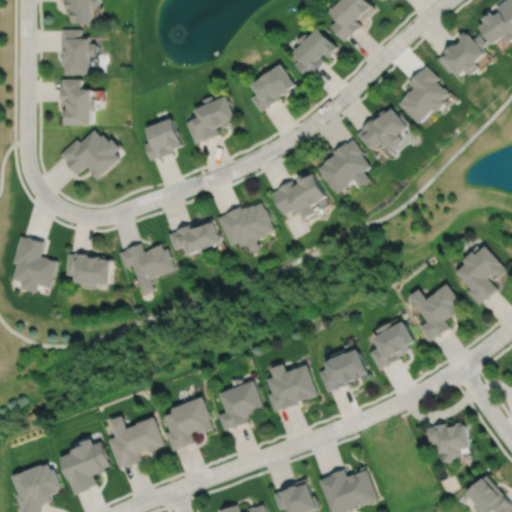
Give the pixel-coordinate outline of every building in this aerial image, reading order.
[(62,0),(62,1),(68,1),(68,10),(69,10),(69,15),(73,15),(73,22),(78,22),(78,23),(93,23),(93,8),(99,8),(99,0),(62,0)] [(366,0),(339,0),(337,2),(339,4),(332,11),(339,19),(331,26),(346,41),(361,25),(356,20),(360,16),(364,20),(375,9),(366,0)] [(511,0),(507,0),(496,8),(500,13),(494,17),(491,13),(483,19),(486,23),(479,28),(492,46),(503,38),(507,44),(511,40),(511,0)] [(320,28),(310,38),(306,33),(297,42),(302,46),(293,55),(299,61),(296,64),(309,77),(314,71),(315,73),(326,62),(323,58),(326,54),(330,58),(340,47),(320,28)] [(63,29),(63,37),(62,37),(62,53),(66,53),(66,58),(64,58),(64,66),(68,66),(68,74),(90,75),(90,56),(96,56),(97,44),(90,44),(90,41),(91,41),(91,36),(83,36),(83,29),(63,29)] [(438,59),(450,73),(452,71),(458,78),(465,72),(467,74),(468,74),(470,76),(479,69),(475,64),(487,53),(483,48),(487,45),(479,36),(473,40),(469,34),(467,36),(464,33),(459,37),(461,40),(461,41),(462,42),(458,45),(456,43),(443,53),(444,54),(438,59)] [(282,65),(253,85),(259,93),(252,98),(262,112),(268,107),(269,109),(282,100),(280,98),(285,94),(286,96),(292,91),(291,90),(298,86),(282,65)] [(399,105),(419,124),(433,111),(436,114),(445,104),(442,101),(448,95),(446,93),(447,91),(445,89),(444,90),(436,82),(440,79),(427,66),(422,71),(421,70),(409,83),(414,88),(411,92),(410,91),(401,100),(403,101),(399,105)] [(63,79),(63,87),(62,87),(62,103),(69,103),(69,109),(64,109),(64,116),(65,116),(65,125),(67,125),(67,126),(93,126),(93,112),(96,112),(96,99),(93,99),(93,91),(83,90),(83,79),(63,79)] [(188,123),(196,143),(204,140),(204,141),(220,135),(217,129),(222,126),(223,129),(231,125),(230,122),(237,119),(227,96),(215,102),(212,96),(203,100),(205,106),(196,110),(199,118),(188,123)] [(358,135),(370,149),(379,141),(388,153),(395,147),(396,148),(403,142),(398,137),(408,129),(407,128),(410,125),(401,115),(399,117),(392,109),(388,113),(386,110),(375,119),(375,118),(362,129),(363,130),(358,135)] [(147,128),(152,142),(145,144),(151,160),(159,157),(159,159),(174,153),(173,150),(174,150),(175,150),(184,147),(173,119),(147,128)] [(78,140),(62,155),(67,161),(66,162),(78,175),(88,166),(93,171),(92,172),(98,180),(121,160),(116,154),(121,149),(112,140),(110,142),(104,135),(102,137),(95,130),(81,143),(78,140)] [(320,165),(340,190),(350,182),(349,181),(357,175),(363,183),(373,175),(367,168),(373,163),(364,151),(365,150),(356,138),(348,144),(348,143),(335,152),(335,153),(326,160),(327,160),(320,165)] [(274,191),(286,212),(298,205),(305,217),(318,209),(314,202),(323,198),(322,196),(330,192),(317,170),(308,174),(306,171),(300,175),(302,179),(297,183),(293,177),(280,185),(280,187),(274,191)] [(219,215),(233,242),(240,239),(242,244),(249,241),(253,249),(262,245),(259,237),(268,233),(268,231),(277,227),(272,218),(273,217),(268,206),(266,207),(263,200),(256,203),(255,202),(248,206),(248,204),(243,206),(242,203),(228,210),(228,211),(219,215)] [(170,231),(176,247),(185,244),(188,253),(201,248),(203,252),(211,249),(209,244),(223,239),(215,219),(214,216),(200,221),(200,222),(194,225),(193,222),(178,227),(178,229),(170,231)] [(21,237),(17,252),(18,252),(16,260),(20,261),(16,276),(25,279),(24,285),(40,290),(42,282),(52,285),(58,261),(42,257),(46,242),(29,238),(29,239),(21,237)] [(121,250),(127,265),(135,262),(146,291),(157,287),(152,275),(163,271),(163,272),(177,267),(174,256),(172,249),(171,249),(169,246),(165,247),(163,241),(154,245),(154,246),(150,247),(151,248),(146,249),(143,240),(128,246),(128,247),(121,250)] [(489,243),(479,251),(476,248),(466,257),(469,261),(459,270),(473,286),(470,289),(482,303),(488,297),(488,298),(500,287),(490,276),(493,273),(494,274),(498,271),(502,276),(511,268),(489,243)] [(69,254),(67,272),(77,273),(76,279),(82,279),(82,280),(84,280),(83,285),(99,286),(99,280),(111,281),(113,257),(109,257),(109,256),(107,256),(107,254),(98,253),(92,253),(92,252),(79,250),(79,253),(76,253),(76,255),(69,254)] [(422,286),(411,293),(430,320),(422,325),(432,339),(439,334),(440,335),(453,326),(447,318),(454,314),(455,315),(463,309),(460,303),(464,301),(461,298),(462,297),(457,290),(450,281),(438,289),(439,291),(429,297),(422,286)] [(393,320),(379,328),(382,333),(378,335),(383,345),(372,350),(382,367),(388,364),(389,365),(403,357),(401,354),(413,348),(411,344),(419,339),(408,318),(396,325),(393,320)] [(321,370),(329,390),(336,387),(337,389),(351,383),(350,380),(356,378),(356,379),(364,376),(363,374),(371,371),(361,346),(351,351),(350,350),(349,350),(347,347),(333,353),(334,357),(334,358),(328,360),(331,366),(321,370)] [(272,366),(275,375),(269,377),(274,391),(270,393),(277,410),(284,407),(285,408),(300,403),(299,400),(310,396),(311,397),(320,394),(309,362),(289,370),(286,362),(272,366)] [(221,391),(228,410),(220,413),(226,428),(234,425),(234,427),(250,421),(248,416),(260,412),(259,411),(267,408),(256,378),(221,391)] [(166,415),(171,430),(167,431),(174,449),(182,446),(182,447),(198,441),(194,431),(199,429),(200,432),(204,430),(205,432),(215,428),(211,417),(213,416),(204,394),(173,406),(175,411),(166,415)] [(123,414),(111,418),(117,435),(111,438),(121,467),(128,464),(129,466),(144,460),(141,451),(149,448),(150,451),(159,447),(158,446),(166,443),(155,415),(138,421),(139,422),(128,427),(123,414)] [(446,452),(443,455),(452,462),(457,456),(466,454),(465,447),(474,446),(471,423),(466,424),(466,421),(458,422),(458,424),(453,425),(452,421),(437,423),(437,425),(429,426),(432,443),(441,441),(443,452),(446,452)] [(64,457),(68,466),(66,466),(70,477),(71,477),(77,493),(91,487),(90,486),(98,483),(94,473),(99,471),(100,473),(107,470),(106,466),(113,464),(110,457),(111,456),(107,446),(106,447),(103,440),(95,443),(93,437),(79,442),(80,445),(74,448),(76,452),(64,457)] [(22,511),(24,506),(20,495),(23,493),(16,474),(46,463),(46,465),(52,463),(54,469),(57,468),(64,487),(60,488),(61,491),(53,494),(55,500),(45,503),(43,511),(22,511)] [(322,479),(333,511),(342,511),(380,498),(369,468),(349,476),(346,467),(331,473),(332,475),(322,479)] [(511,511),(511,499),(489,474),(470,491),(479,501),(476,504),(482,511),(511,511)] [(282,487),(283,489),(275,492),(281,508),(289,505),(291,511),(310,511),(309,511),(320,507),(309,477),(282,487)] [(221,510),(221,511),(268,511),(265,503),(257,506),(257,505),(242,511),(240,503),(221,510)]
